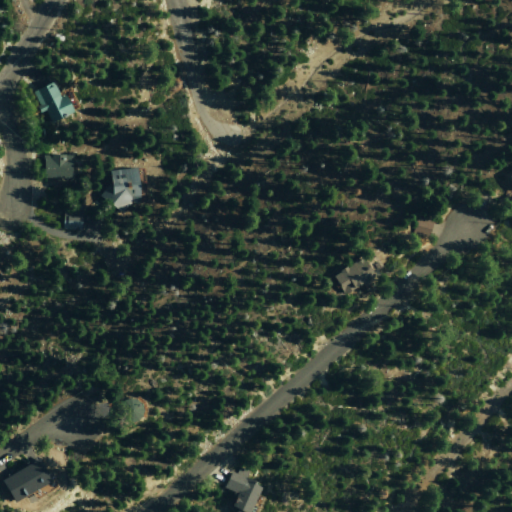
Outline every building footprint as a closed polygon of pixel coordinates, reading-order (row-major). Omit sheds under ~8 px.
[(27,91),(37,112),(41,110),(46,122),(67,113),(59,96),(55,97),(48,82),(27,91)] [(39,177),(65,178),(65,155),(39,154),(39,177)] [(140,204),(139,168),(104,170),(105,187),(97,187),(98,206),(140,204)] [(79,212),(60,211),(59,230),(79,231),(79,212)] [(424,238),(429,221),(414,216),(409,234),(424,238)] [(328,275),(338,294),(368,278),(357,259),(328,275)] [(139,407),(122,396),(111,414),(128,424),(139,407)] [(0,477),(0,484),(8,502),(46,484),(35,461),(0,477)] [(220,487),(232,493),(226,507),(236,511),(244,511),(257,486),(227,472),(220,487)]
